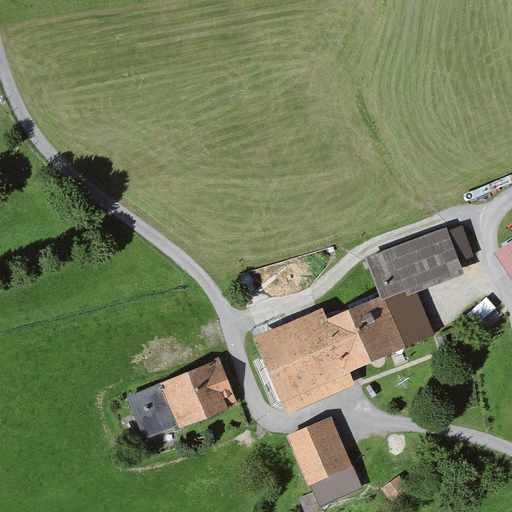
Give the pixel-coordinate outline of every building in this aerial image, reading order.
[(460,224),(368,260),(382,298),(417,284),(475,262),(460,224)] [(511,240),(496,251),(511,275),(511,240)] [(322,312),(255,340),(286,416),(356,387),(351,375),(440,338),(417,284),(382,298),(326,322),(322,312)] [(220,361),(126,399),(143,440),(178,426),(180,431),(229,411),(227,406),(236,402),(220,361)] [(334,420),(288,439),(310,492),(297,497),(303,511),(321,511),(320,507),(363,490),(334,420)] [(399,476),(381,489),(392,504),(410,491),(399,476)]
